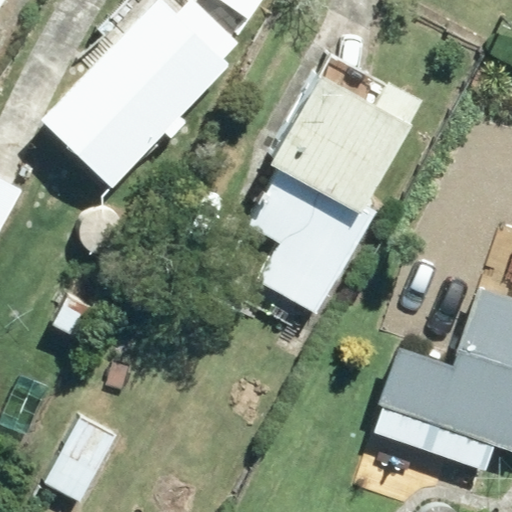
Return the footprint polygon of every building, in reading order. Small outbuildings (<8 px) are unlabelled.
[(151,0),(145,0),(30,117),(100,186),(218,65),(212,59),(228,43),(183,0),(179,0),(166,14),(151,0)] [(346,212),(406,96),(320,52),(308,76),(301,73),(255,161),(266,166),(237,224),(269,241),(248,282),(311,315),(360,220),(346,212)] [(0,215),(17,188),(0,178),(0,215)] [(131,223),(92,194),(68,228),(107,256),(131,223)] [(245,263),(235,252),(219,252),(210,264),(209,278),(220,287),(235,288),(245,278),(245,263)] [(370,404),(511,454),(511,453),(511,293),(493,287),(490,294),(472,287),(449,351),(417,338),(412,356),(390,349),(370,404)] [(45,320),(71,336),(87,307),(63,293),(45,320)] [(74,414),(39,480),(76,500),(111,434),(74,414)] [(494,511),(431,483),(417,511),(494,511)]
